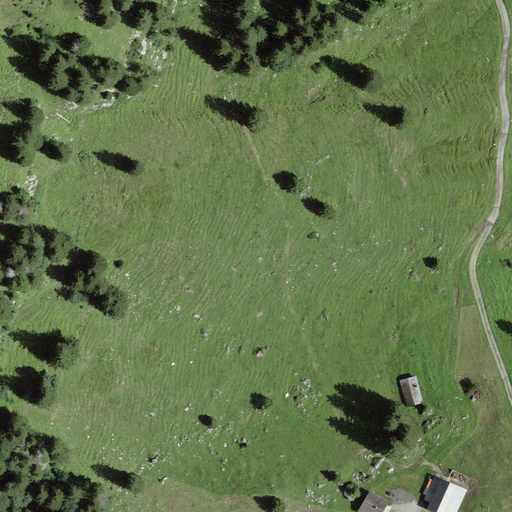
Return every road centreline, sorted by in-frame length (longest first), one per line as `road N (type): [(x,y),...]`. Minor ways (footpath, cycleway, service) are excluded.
road 1 (track): [(402,469),(463,438),(474,413),(448,378),(459,326),(457,267),(505,195)]
road 2 (track): [(508,121),(498,225),(474,266),(511,383)]
road 3 (track): [(502,0),(510,18),(508,121)]
